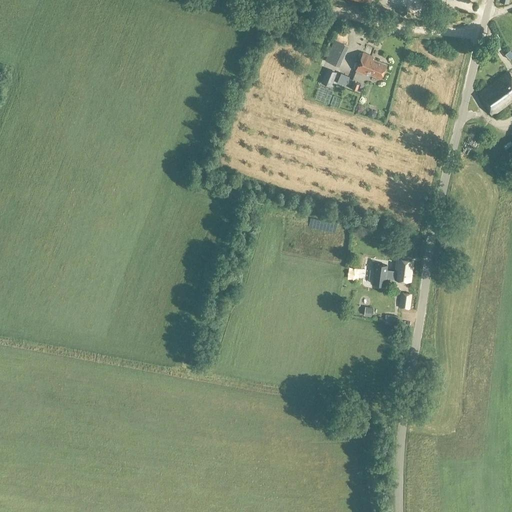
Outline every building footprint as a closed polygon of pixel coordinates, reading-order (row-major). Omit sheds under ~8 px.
[(335,39),(326,59),(340,65),(349,45),(335,39)] [(364,53),(357,71),(366,75),(367,73),(381,79),(386,64),(373,59),(374,58),(364,53)] [(326,69),(321,83),(332,88),(337,73),(326,69)] [(341,71),(337,79),(343,82),(346,74),(341,71)] [(511,101),(511,79),(508,73),(480,94),(493,115),(511,101)] [(403,250),(404,242),(401,241),(402,235),(398,234),(395,248),(403,250)] [(413,262),(397,260),(395,280),(410,282),(413,262)] [(399,308),(410,310),(412,296),(402,294),(399,308)] [(371,300),(363,298),(361,310),(365,311),(364,316),(372,317),(373,308),(370,308),(371,300)]
